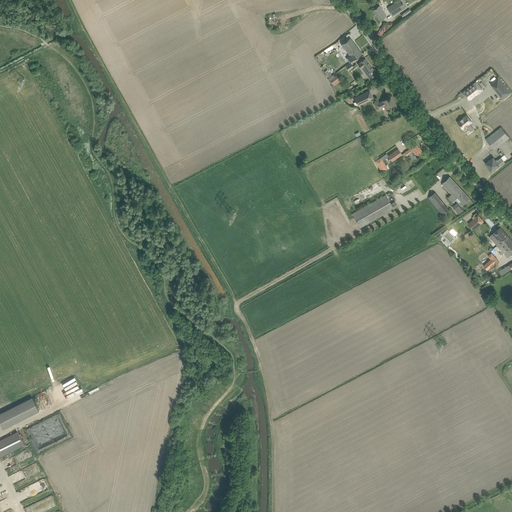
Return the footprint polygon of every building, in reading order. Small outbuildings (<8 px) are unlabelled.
[(405,7),(400,0),(398,0),(387,8),(393,16),(405,7)] [(373,10),(379,20),(386,15),(379,6),(373,10)] [(403,17),(411,11),(409,8),(401,14),(403,17)] [(267,16),(271,30),(279,28),(275,14),(270,15),(267,16)] [(341,44),(347,52),(356,46),(350,38),(341,44)] [(356,46),(347,52),(350,56),(347,58),(350,62),(362,54),(356,46)] [(360,62),(358,64),(361,68),(364,67),(368,73),(373,69),(365,58),(360,62)] [(333,84),(339,79),(336,75),(330,80),(333,84)] [(503,99),(511,93),(498,77),(490,84),(503,99)] [(467,94),(471,99),(483,90),(476,82),(462,93),(465,96),(467,94)] [(354,99),(358,106),(373,98),(369,91),(354,99)] [(383,101),(376,104),(378,109),(384,107),(385,109),(395,105),(392,100),(391,101),(389,97),(383,101)] [(466,130),(466,131),(468,134),(472,131),(474,130),(469,124),(472,122),(467,115),(458,122),(463,129),(464,128),(466,130)] [(486,139),(494,150),(509,138),(501,127),(486,139)] [(411,148),(408,150),(404,153),(407,156),(409,154),(410,155),(411,154),(413,157),(422,151),(417,144),(411,148)] [(388,156),(392,161),(401,153),(398,149),(388,156)] [(375,161),(381,172),(387,168),(381,157),(375,161)] [(496,162),(493,158),(486,164),(492,170),(504,161),(501,157),(496,162)] [(442,184),(462,206),(470,198),(450,176),(442,184)] [(428,198),(442,216),(449,210),(435,192),(428,198)] [(353,214),(360,228),(398,206),(395,202),(391,204),(386,195),(353,214)] [(468,224),(474,230),(484,221),(478,215),(468,224)] [(489,237),(497,245),(508,236),(500,227),(496,230),(489,237)] [(447,228),(441,234),(450,243),(456,238),(454,236),(457,233),(453,228),(450,231),(447,228)] [(511,240),(508,236),(497,245),(508,258),(511,253),(511,240)] [(491,259),(483,266),(487,270),(495,264),(496,265),(499,262),(495,257),(491,259)] [(0,411),(0,423),(2,428),(39,411),(33,397),(0,411)] [(0,439),(0,456),(24,445),(17,431),(0,439)]
